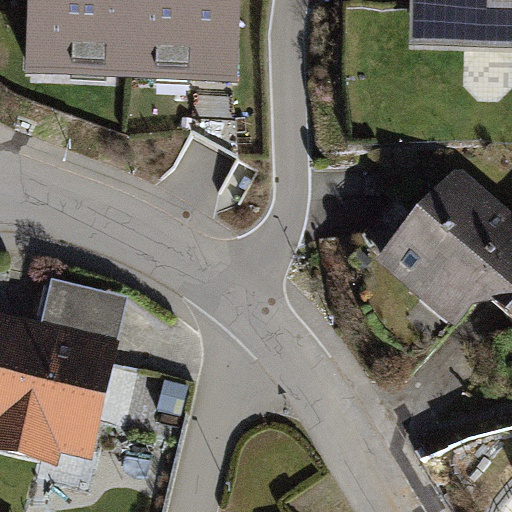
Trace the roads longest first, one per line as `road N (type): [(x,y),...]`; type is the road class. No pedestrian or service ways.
road 1 (residential): [(290,0),(284,95),(295,188),(254,308)]
road 2 (residential): [(0,195),(118,225),(254,308)]
road 3 (residential): [(254,308),(398,511)]
road 4 (residential): [(254,308),(226,383),(195,511)]
